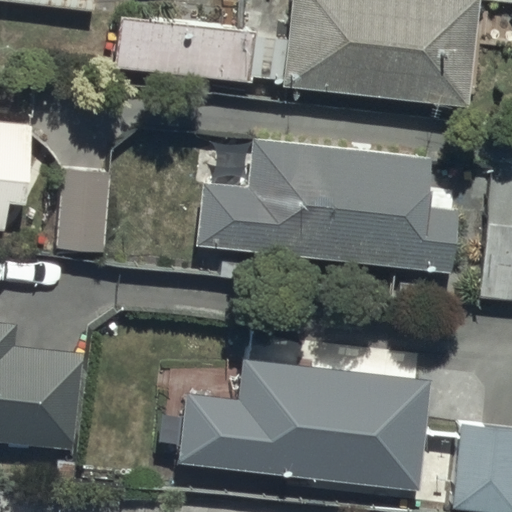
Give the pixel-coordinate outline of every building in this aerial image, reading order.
[(188,0),(118,0),(114,51),(248,63),(253,5),(188,0)] [(289,0),(284,65),(467,81),(474,0),(289,0)] [(0,94),(0,211),(5,211),(7,179),(25,181),(32,97),(0,94)] [(200,164),(197,232),(453,252),(458,187),(430,185),(434,138),(250,123),(247,168),(200,164)] [(110,153),(60,151),(56,233),(107,236),(110,153)] [(511,210),(486,209),(480,283),(511,286),(511,210)] [(0,443),(71,452),(82,354),(14,346),(16,326),(0,323),(0,443)] [(188,396),(179,464),(419,491),(433,383),(244,360),(239,403),(188,396)] [(511,418),(454,416),(450,502),(511,504),(511,418)]
